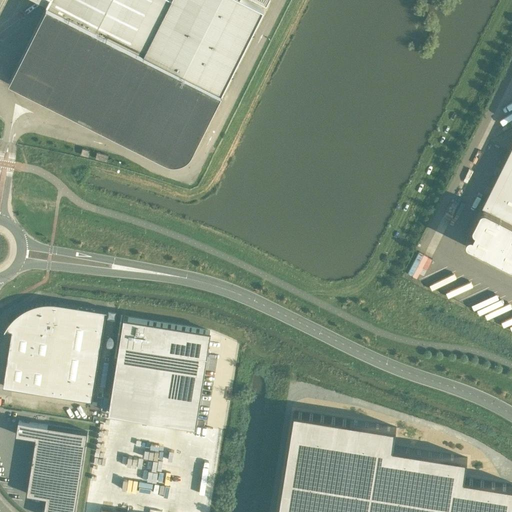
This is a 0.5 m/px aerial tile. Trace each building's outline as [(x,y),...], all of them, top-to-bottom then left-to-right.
[(38,0),(48,5),(24,52),(10,81),(106,129),(170,0),(38,0)] [(193,151),(193,150),(222,92),(264,9),(246,0),(260,0),(267,3),(268,0),(170,0),(106,129),(166,159),(168,160),(171,161),(175,161),(178,161),(182,160),(185,158),(188,156),(191,154),(193,151)] [(511,143),(466,236),(466,237),(466,238),(466,239),(467,240),(467,241),(468,242),(469,242),(511,263),(511,143)] [(89,156),(90,149),(82,147),(81,154),(89,156)] [(107,161),(109,154),(97,151),(95,158),(107,161)] [(107,310),(52,301),(49,301),(46,301),(44,301),(41,301),(40,302),(38,302),(34,303),(31,305),(28,306),(26,307),(24,308),(22,310),(20,312),(17,315),(15,317),(13,319),(13,321),(11,323),(11,324),(9,327),(8,330),(8,332),(11,335),(3,385),(92,399),(107,310)] [(114,392),(111,412),(198,426),(198,425),(213,331),(126,317),(114,392)] [(294,410),(277,511),(511,511),(511,484),(464,477),(467,457),(393,445),(396,426),(294,410)] [(74,511),(88,431),(18,420),(16,434),(36,437),(27,493),(47,496),(43,511),(74,511)]
